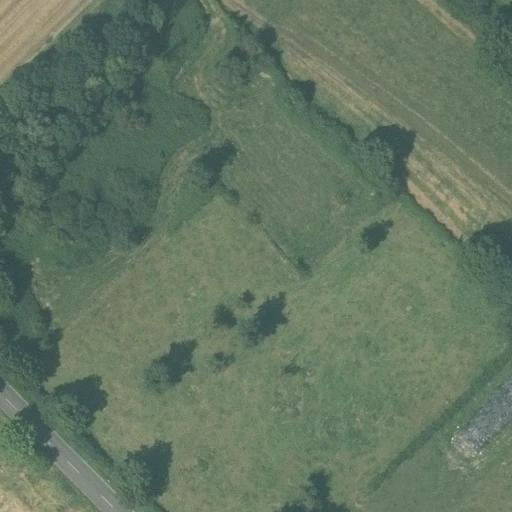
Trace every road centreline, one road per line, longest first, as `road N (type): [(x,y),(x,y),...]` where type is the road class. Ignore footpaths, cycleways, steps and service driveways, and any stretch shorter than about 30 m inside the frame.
road 1 (tertiary): [(0,396),(113,511)]
road 2 (track): [(0,92),(91,0)]
